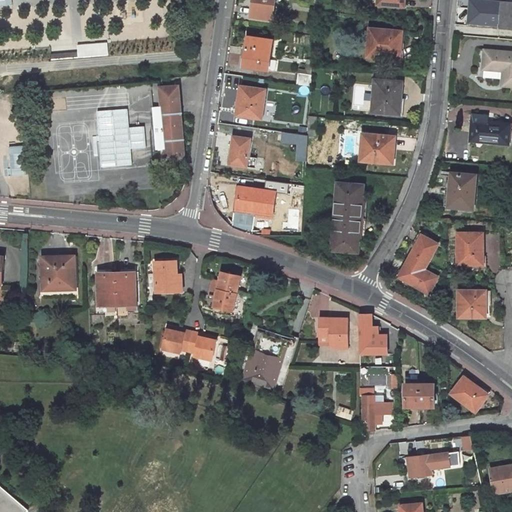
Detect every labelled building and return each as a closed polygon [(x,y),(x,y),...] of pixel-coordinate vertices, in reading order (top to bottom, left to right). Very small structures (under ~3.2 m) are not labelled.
[(278,0),(254,0),(253,14),(277,17),(278,0)] [(511,1),(494,0),(469,0),(468,23),(483,24),(511,26),(511,1)] [(402,31),(370,29),(368,56),(397,59),(398,49),(400,50),(402,31)] [(273,37),(249,34),(246,64),(269,67),(273,37)] [(511,51),(484,49),(483,68),(502,70),(501,85),(511,85),(511,51)] [(109,54),(53,58),(53,63),(109,58),(109,54)] [(312,74),(299,72),(298,82),(311,84),(312,74)] [(397,80),(374,79),(373,112),(400,114),(401,97),(396,96),(397,80)] [(186,164),(181,82),(160,83),(165,165),(186,164)] [(263,118),(266,89),(245,86),(243,104),(239,103),(238,114),(263,118)] [(488,115),(472,114),(471,135),(476,135),(476,142),(507,144),(508,124),(487,122),(488,115)] [(308,135),(317,135),(318,117),(309,116),(308,135)] [(390,134),(363,132),(362,142),(361,159),(388,161),(389,151),(394,151),(395,144),(389,144),(390,134)] [(281,143),(295,143),(294,160),(304,160),(305,133),(281,133),(281,143)] [(251,137),(235,135),(231,163),(248,165),(251,137)] [(23,175),(23,145),(7,146),(7,175),(23,175)] [(472,209),(473,187),(473,180),(474,175),(450,173),(451,172),(439,172),(439,178),(447,179),(446,186),(450,186),(449,208),(472,209)] [(340,183),(333,250),(355,252),(356,241),(354,241),(354,237),(360,233),(363,204),(358,200),(358,196),(361,196),(362,185),(340,183)] [(275,191),(242,186),(239,207),(238,208),(254,210),(254,209),(259,209),(259,213),(272,215),(275,191)] [(365,242),(369,197),(361,196),(358,196),(358,200),(363,204),(360,233),(354,237),(354,241),(356,241),(365,242)] [(505,216),(476,214),(476,222),(504,224),(505,216)] [(480,234),(455,235),(455,266),(480,266),(480,234)] [(425,270),(427,266),(439,245),(422,236),(408,261),(425,270)] [(73,290),(73,256),(40,257),(41,291),(73,290)] [(176,273),(175,264),(175,259),(153,261),(155,293),(177,291),(176,273)] [(399,277),(429,293),(438,278),(425,270),(408,261),(399,277)] [(133,272),(96,273),(97,304),(134,303),(133,272)] [(232,311),(239,277),(221,273),(219,282),(212,281),(209,296),(215,298),(214,307),(232,311)] [(491,307),(491,302),(485,302),(485,299),(485,291),(457,291),(458,318),(485,318),(485,307),(491,307)] [(374,338),(374,336),(373,336),(372,313),(369,312),(364,312),(365,354),(375,353),(375,345),(374,338)] [(349,318),(319,318),(320,337),(331,337),(331,342),(331,348),(349,348),(349,318)] [(400,332),(393,328),(390,340),(400,345),(400,332)] [(216,340),(199,337),(200,334),(184,330),(184,333),(167,329),(163,350),(180,353),(181,350),(195,354),(195,357),(212,361),(216,340)] [(287,339),(259,330),(244,377),(272,386),(287,339)] [(387,374),(388,389),(396,388),(395,374),(387,374)] [(463,378),(452,394),(476,410),(489,393),(480,387),(478,389),(463,378)] [(437,382),(407,382),(407,405),(436,404),(437,382)] [(365,388),(366,428),(377,428),(377,412),(387,412),(387,411),(394,410),(394,398),(377,398),(377,391),(375,391),(375,388),(365,388)] [(460,437),(462,450),(469,449),(467,436),(460,437)] [(461,451),(426,455),(429,474),(438,473),(437,468),(463,465),(461,451)] [(511,464),(493,469),(498,493),(511,489),(511,464)] [(0,511),(29,511),(32,510),(0,482),(0,511)] [(424,511),(423,503),(402,506),(402,511),(424,511)]
